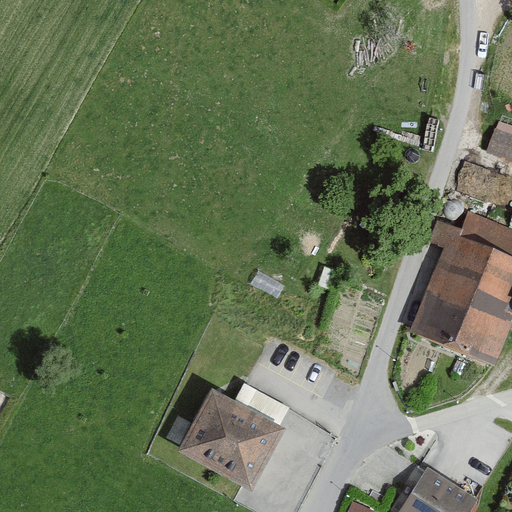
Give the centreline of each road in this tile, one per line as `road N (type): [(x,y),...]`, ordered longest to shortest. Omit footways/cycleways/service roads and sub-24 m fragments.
road 1 (residential): [(364,431),(463,93),(465,0)]
road 2 (unclassified): [(364,431),(511,396)]
